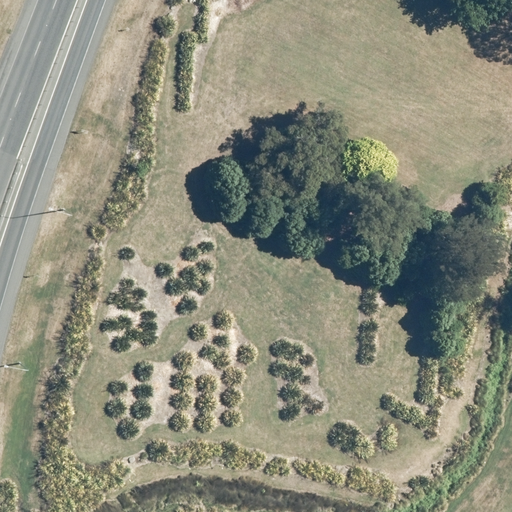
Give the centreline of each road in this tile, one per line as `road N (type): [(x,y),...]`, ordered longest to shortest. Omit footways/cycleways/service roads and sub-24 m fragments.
road 1 (trunk): [(95,0),(0,276)]
road 2 (trunk): [(0,145),(59,0)]
